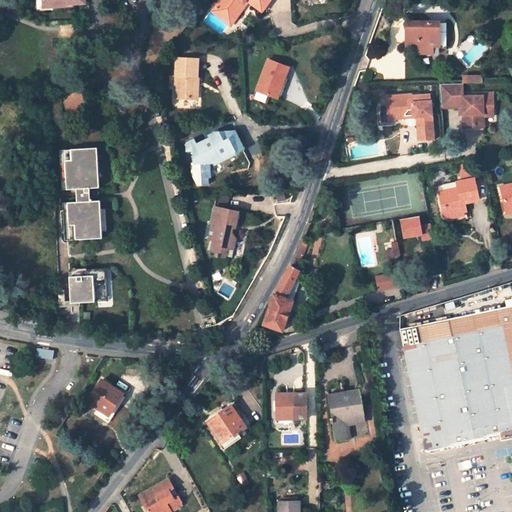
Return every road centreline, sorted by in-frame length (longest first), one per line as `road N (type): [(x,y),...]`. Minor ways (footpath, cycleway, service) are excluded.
road 1 (residential): [(213,359),(242,323),(327,153),(371,0)]
road 2 (residential): [(213,359),(511,274)]
road 3 (residential): [(213,359),(0,324)]
road 4 (residential): [(96,511),(213,359)]
road 5 (unknown): [(316,174),(451,156)]
